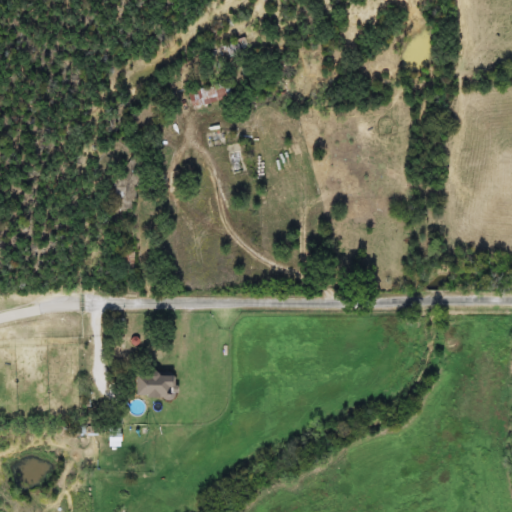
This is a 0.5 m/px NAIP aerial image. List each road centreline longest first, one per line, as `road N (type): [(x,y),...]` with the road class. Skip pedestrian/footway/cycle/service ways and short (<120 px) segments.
road 1 (residential): [(332,294),(110,301),(0,319)]
road 2 (residential): [(332,294),(511,291)]
